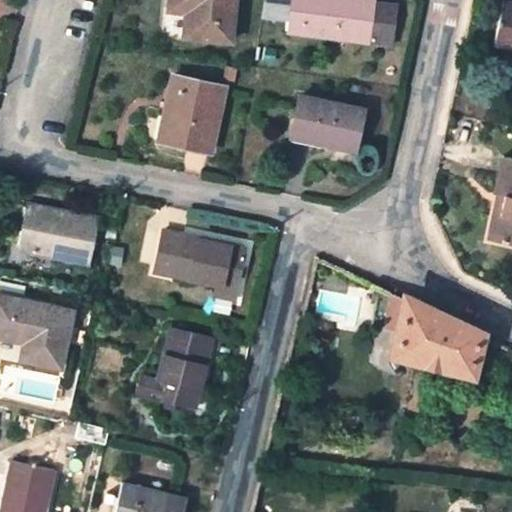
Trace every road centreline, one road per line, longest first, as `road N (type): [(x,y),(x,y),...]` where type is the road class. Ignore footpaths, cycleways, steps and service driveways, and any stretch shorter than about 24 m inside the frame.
road 1 (residential): [(391,251),(300,216),(230,511)]
road 2 (unclassified): [(391,251),(446,0)]
road 3 (unclassified): [(511,322),(391,251)]
